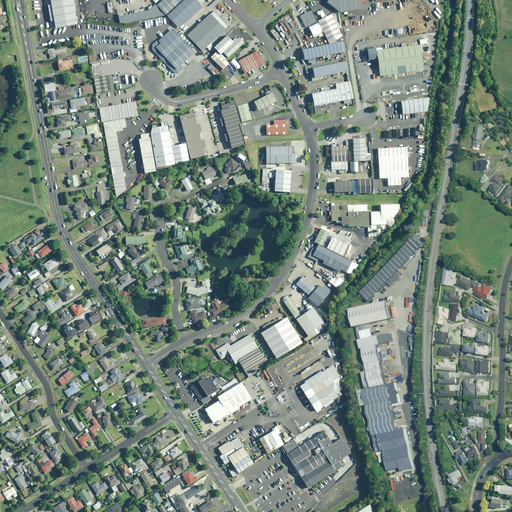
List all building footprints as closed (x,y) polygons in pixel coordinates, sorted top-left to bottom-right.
[(75,25),(70,0),(48,0),(54,29),(75,25)] [(124,23),(165,14),(180,0),(158,0),(155,3),(147,9),(115,15),(116,23),(124,23)] [(196,0),(180,0),(165,14),(177,27),(201,5),(196,0)] [(327,0),(326,2),(339,12),(363,8),(362,0),(327,0)] [(318,21),(312,9),(300,15),(306,27),(318,21)] [(224,28),(209,12),(185,35),(200,51),(224,28)] [(330,43),(344,35),(332,14),(318,21),(329,41),(330,43)] [(193,51),(170,27),(152,44),(174,68),(193,51)] [(232,41),(225,34),(212,46),(219,53),(221,51),(232,41)] [(347,51),(345,40),(302,49),(304,59),(347,51)] [(237,46),(232,41),(221,51),(226,57),(237,46)] [(418,44),(366,50),(367,59),(375,58),(377,75),(421,70),(418,44)] [(47,53),(48,53),(49,58),(55,57),(55,55),(56,55),(57,58),(66,56),(65,49),(54,51),(54,47),(46,49),(47,53)] [(226,63),(214,51),(209,56),(220,68),(226,63)] [(236,60),(243,73),(261,64),(254,51),(236,60)] [(57,61),(56,62),(57,71),(72,68),(71,59),(66,60),(66,58),(63,58),(63,61),(62,61),(61,59),(57,60),(57,61)] [(344,60),(310,67),(312,77),(346,70),(344,60)] [(213,71),(212,73),(215,76),(218,73),(211,65),(207,68),(210,72),(212,70),(213,71)] [(109,74),(97,77),(100,91),(112,89),(109,74)] [(313,105),(351,97),(348,80),(333,83),(334,87),(310,92),(313,105)] [(91,85),(78,87),(79,95),(92,93),(91,85)] [(73,92),(72,87),(53,91),(55,100),(74,97),(73,92)] [(252,101),(256,110),(274,101),(270,92),(252,101)] [(83,97),(69,100),(70,109),(69,109),(69,112),(76,111),(75,107),(84,105),(83,97)] [(427,97),(399,101),(401,113),(425,110),(427,97)] [(63,101),(50,103),(51,109),(64,106),(63,101)] [(97,107),(114,197),(124,189),(114,131),(125,129),(123,117),(137,115),(134,101),(97,107)] [(228,147),(243,143),(238,123),(240,122),(234,101),(219,104),(220,109),(218,109),(228,147)] [(244,103),(235,105),(240,121),(249,119),(244,103)] [(187,143),(191,158),(205,154),(193,111),(179,115),(187,143)] [(88,112),(76,114),(77,121),(79,121),(80,124),(85,123),(85,121),(85,119),(89,119),(88,112)] [(496,124),(495,125),(496,127),(498,126),(503,131),(508,125),(496,113),(491,118),(496,124)] [(69,114),(58,116),(59,118),(56,118),(56,123),(55,123),(56,127),(65,125),(65,121),(70,121),(69,114)] [(264,124),(264,134),(284,134),(283,120),(271,120),(271,124),(264,124)] [(491,122),(487,125),(493,132),(497,128),(496,127),(495,125),(491,122)] [(150,127),(157,167),(175,164),(175,162),(172,146),(168,124),(150,127)] [(98,125),(85,126),(86,134),(93,133),(93,137),(101,136),(101,133),(99,133),(98,125)] [(485,127),(477,126),(475,134),(474,133),(473,137),(475,137),(474,139),(483,140),(485,127)] [(83,128),(70,130),(71,136),(84,134),(83,128)] [(69,130),(57,132),(59,139),(70,137),(69,130)] [(143,172),(154,170),(147,132),(138,134),(139,138),(137,138),(143,172)] [(363,136),(351,137),(353,159),(367,158),(367,154),(364,155),(363,136)] [(90,145),(91,151),(102,149),(101,140),(93,142),(93,145),(90,145)] [(69,146),(62,147),(64,155),(72,154),(74,154),(74,153),(79,152),(78,146),(76,147),(76,143),(69,144),(69,146)] [(187,143),(172,146),(175,162),(190,160),(187,143)] [(289,145),(264,146),(264,163),(290,162),(289,145)] [(344,145),(323,146),(324,156),(345,155),(344,145)] [(404,145),(375,148),(378,177),(386,177),(386,185),(399,184),(398,176),(406,175),(404,145)] [(71,160),(73,169),(101,164),(99,152),(88,154),(89,159),(77,161),(77,159),(71,160)] [(238,152),(234,158),(241,163),(245,157),(238,152)] [(238,164),(230,158),(230,157),(225,164),(227,165),(223,170),(227,173),(230,170),(233,171),(238,164)] [(488,159),(475,161),(476,170),(489,169),(488,159)] [(345,160),(328,161),(329,169),(345,169),(345,160)] [(201,172),(205,180),(209,178),(216,174),(212,167),(210,167),(210,166),(206,168),(206,169),(201,172)] [(288,170),(274,169),(273,190),(287,191),(288,170)] [(234,175),(231,176),(235,186),(240,183),(240,184),(248,180),(245,174),(235,178),(234,175)] [(495,195),(497,196),(508,183),(496,174),(492,180),(495,183),(488,192),(494,196),(495,195)] [(66,184),(68,184),(68,187),(78,186),(77,177),(75,178),(75,175),(67,176),(67,179),(66,180),(66,184)] [(187,177),(180,180),(186,192),(192,188),(187,177)] [(156,186),(159,184),(164,189),(171,182),(167,178),(164,180),(162,178),(160,179),(157,181),(156,179),(152,182),(156,186)] [(357,180),(358,194),(372,193),(372,179),(357,180)] [(351,180),(332,181),(332,191),(352,190),(351,180)] [(144,186),(143,186),(143,193),(139,193),(139,195),(144,196),(143,199),(150,199),(151,190),(152,190),(152,187),(147,187),(147,184),(144,184),(144,186)] [(511,187),(508,185),(498,200),(503,203),(505,200),(507,200),(509,198),(510,199),(511,195),(511,190),(511,187)] [(225,200),(220,187),(215,189),(217,194),(212,196),(213,198),(215,202),(219,200),(220,202),(225,200)] [(102,191),(95,192),(97,205),(104,205),(103,201),(109,200),(108,193),(102,194),(102,191)] [(125,201),(126,201),(125,209),(132,209),(133,203),(135,203),(136,198),(125,197),(125,201)] [(217,206),(215,202),(213,198),(207,201),(212,212),(215,211),(216,213),(221,211),(218,206),(217,206)] [(207,205),(204,199),(199,202),(201,207),(207,205)] [(81,205),(73,204),(72,210),(75,210),(75,215),(76,215),(76,218),(81,219),(81,217),(84,218),(86,212),(82,211),(83,210),(87,207),(85,203),(81,205)] [(396,204),(396,203),(378,203),(379,210),(365,210),(365,204),(345,204),(346,209),(338,209),(338,204),(329,205),(329,220),(346,219),(346,226),(370,226),(370,224),(386,223),(389,226),(393,221),(389,218),(398,209),(397,204),(396,204)] [(195,208),(189,206),(184,218),(191,220),(195,208)] [(207,206),(201,209),(205,215),(210,212),(207,206)] [(110,208),(98,215),(102,221),(114,214),(110,208)] [(142,215),(135,214),(133,227),(140,228),(142,215)] [(118,218),(104,227),(108,232),(112,229),(113,230),(114,230),(116,233),(122,229),(118,223),(120,221),(118,218)] [(91,220),(80,227),(83,233),(95,226),(91,220)] [(180,238),(181,225),(173,225),(172,237),(174,237),(174,238),(180,238)] [(327,231),(319,228),(312,241),(320,244),(327,231)] [(38,232),(25,240),(27,244),(30,242),(32,246),(43,239),(38,232)] [(97,235),(86,241),(88,244),(90,243),(92,247),(99,243),(96,239),(99,238),(97,235)] [(347,244),(330,235),(324,247),(342,255),(347,244)] [(144,236),(124,237),(125,245),(144,244),(144,236)] [(410,238),(358,291),(367,300),(419,247),(410,238)] [(27,248),(23,241),(19,244),(21,249),(24,247),(25,250),(27,248)] [(14,242),(7,246),(13,257),(21,253),(14,242)] [(182,242),(173,246),(178,258),(180,258),(181,260),(192,256),(191,252),(190,253),(189,251),(186,252),(182,242)] [(107,243),(95,250),(99,256),(111,249),(107,243)] [(350,261),(316,243),(314,248),(310,246),(305,256),(314,261),(316,258),(321,261),(321,262),(338,271),(339,269),(344,272),(350,261)] [(47,244),(36,251),(41,258),(51,250),(47,244)] [(132,246),(126,251),(135,260),(143,253),(138,248),(136,250),(132,246)] [(34,254),(30,249),(25,252),(27,254),(30,257),(34,254)] [(42,264),(47,271),(58,263),(54,256),(42,264)] [(116,258),(110,261),(116,273),(123,269),(117,259),(119,259),(118,257),(116,258)] [(184,267),(187,274),(190,273),(190,275),(193,274),(192,272),(203,269),(199,258),(194,260),(193,257),(189,259),(191,265),(184,267)] [(139,270),(140,269),(145,276),(146,276),(147,278),(151,275),(150,273),(151,272),(147,265),(150,263),(148,259),(138,265),(139,267),(137,268),(139,270)] [(0,268),(3,272),(8,268),(4,261),(0,263),(0,268)] [(18,275),(20,274),(15,266),(10,269),(15,276),(18,274),(18,275)] [(34,267),(26,273),(30,279),(38,274),(34,267)] [(115,286),(118,291),(135,279),(133,275),(130,276),(128,272),(117,279),(120,282),(115,286)] [(399,277),(395,273),(386,283),(390,287),(399,277)] [(160,274),(143,282),(147,290),(164,281),(160,274)] [(306,297),(316,305),(327,292),(317,283),(314,287),(300,275),(293,283),(307,295),(306,297)] [(5,276),(0,280),(0,289),(2,291),(11,281),(5,276)] [(56,278),(52,281),(57,290),(68,284),(65,279),(63,280),(61,277),(57,280),(56,278)] [(39,278),(33,282),(34,284),(33,285),(34,288),(42,283),(39,278)] [(211,292),(208,279),(201,281),(202,287),(196,288),(187,286),(185,293),(196,296),(211,292)] [(334,279),(331,283),(337,288),(340,284),(334,279)] [(40,285),(36,288),(40,295),(45,292),(40,285)] [(13,286),(3,293),(7,300),(18,293),(13,286)] [(68,288),(60,293),(65,301),(68,299),(70,298),(68,294),(71,292),(68,288)] [(125,288),(119,293),(123,298),(129,294),(125,288)] [(32,289),(27,292),(31,297),(35,294),(32,289)] [(465,291),(470,294),(469,296),(471,297),(472,296),(494,309),(495,307),(466,289),(465,291)] [(442,294),(442,301),(461,301),(462,295),(456,295),(456,290),(445,290),(445,294),(442,294)] [(185,304),(187,310),(202,305),(201,301),(200,302),(199,298),(194,300),(193,297),(185,300),(186,303),(185,304)] [(297,311),(287,297),(281,301),(292,315),(297,311)] [(50,298),(43,303),(50,314),(61,307),(57,301),(53,304),(50,298)] [(20,302),(13,307),(17,313),(25,308),(28,302),(22,299),(20,302)] [(213,309),(208,310),(208,312),(207,313),(207,315),(209,315),(209,319),(217,318),(216,315),(231,307),(228,301),(219,306),(216,299),(210,302),(213,309)] [(388,299),(350,307),(354,325),(392,317),(388,299)] [(40,300),(31,306),(34,311),(38,308),(40,311),(45,308),(40,300)] [(458,303),(451,303),(449,321),(457,321),(457,316),(459,316),(459,313),(461,313),(461,309),(458,309),(458,303)] [(469,313),(468,314),(486,322),(489,315),(484,313),(485,313),(484,313),(484,312),(484,311),(483,310),(484,307),(477,304),(477,306),(475,305),(473,309),(469,308),(467,312),(469,313)] [(73,305),(69,307),(75,316),(83,311),(79,305),(74,308),(73,305)] [(450,307),(439,305),(436,323),(442,324),(443,318),(448,319),(450,307)] [(304,334),(321,322),(310,306),(293,319),(304,334)] [(196,309),(189,311),(193,325),(199,323),(198,320),(206,318),(204,310),(196,312),(196,309)] [(21,319),(25,325),(35,318),(30,310),(25,313),(27,315),(21,319)] [(54,321),(58,327),(73,318),(69,312),(65,315),(64,312),(60,315),(61,317),(54,321)] [(74,323),(80,332),(93,323),(91,319),(89,321),(85,315),(83,317),(82,315),(78,318),(79,319),(74,323)] [(165,317),(142,319),(142,327),(165,325),(165,317)] [(262,333),(277,357),(301,342),(285,318),(262,333)] [(38,325),(32,322),(26,333),(32,336),(38,325)] [(168,324),(160,328),(161,332),(165,330),(165,332),(171,330),(168,324)] [(475,337),(476,328),(476,327),(475,327),(474,327),(473,327),(472,328),(472,329),(465,328),(464,335),(475,337)] [(88,340),(90,344),(98,338),(96,335),(94,336),(91,330),(86,333),(90,339),(88,340)] [(443,331),(436,330),(435,342),(447,343),(448,332),(443,332),(443,331)] [(450,331),(449,344),(460,345),(461,330),(456,330),(455,332),(450,331)] [(160,331),(150,331),(149,334),(154,334),(154,340),(156,340),(155,341),(160,341),(160,331)] [(42,348),(49,337),(43,333),(42,335),(40,334),(38,337),(37,336),(33,342),(42,348)] [(360,348),(364,347),(378,344),(380,343),(378,333),(358,338),(360,348)] [(489,342),(490,333),(489,333),(488,333),(487,333),(486,333),(486,334),(485,334),(485,335),(479,334),(478,341),(489,342)] [(226,342),(214,349),(219,358),(227,354),(231,362),(236,359),(243,372),(263,360),(248,334),(228,345),(226,342)] [(99,342),(93,346),(100,356),(107,351),(104,346),(103,347),(99,342)] [(475,353),(476,344),(476,343),(475,343),(474,343),(473,343),(472,343),(472,344),(471,345),(465,344),(464,351),(475,353)] [(364,347),(367,364),(382,360),(378,344),(364,347)] [(488,355),(489,346),(489,345),(488,345),(487,345),(486,345),(485,345),(485,346),(484,347),(478,346),(477,353),(488,355)] [(46,351),(42,355),(48,361),(57,351),(53,347),(51,348),(49,346),(45,350),(46,351)] [(439,350),(439,355),(452,355),(454,355),(454,352),(459,352),(459,346),(452,346),(452,347),(441,347),(441,350),(439,350)] [(5,353),(0,356),(0,362),(1,364),(0,364),(0,365),(2,369),(11,363),(5,353)] [(105,356),(98,360),(105,371),(115,365),(111,358),(107,360),(105,356)] [(59,357),(48,363),(52,370),(62,363),(59,357)] [(436,365),(436,369),(455,371),(456,360),(444,359),(444,362),(439,362),(439,366),(436,365)] [(474,373),(475,360),(473,360),(473,359),(466,359),(466,360),(461,360),(461,366),(463,366),(463,368),(464,368),(464,371),(469,371),(469,372),(471,372),(471,373),(474,373)] [(382,360),(367,364),(368,369),(362,370),(366,387),(387,382),(382,360)] [(489,372),(490,360),(478,360),(478,365),(477,365),(476,371),(481,371),(481,372),(489,372)] [(90,364),(84,367),(88,374),(94,371),(90,364)] [(298,384),(313,410),(339,394),(337,390),(342,387),(329,365),(298,384)] [(115,368),(109,371),(111,374),(109,376),(110,378),(107,380),(110,385),(116,381),(116,383),(123,378),(118,370),(117,371),(115,368)] [(6,369),(0,372),(0,374),(6,384),(17,377),(13,372),(9,374),(6,369)] [(67,370),(57,380),(62,385),(74,375),(70,371),(69,372),(67,370)] [(85,372),(80,375),(83,382),(89,378),(85,372)] [(439,379),(439,384),(455,384),(455,377),(449,377),(449,372),(439,372),(439,378),(443,378),(443,379),(439,379)] [(212,391),(203,376),(188,386),(197,400),(212,391)] [(25,378),(20,382),(15,385),(16,386),(14,387),(15,388),(13,389),(16,394),(18,393),(19,395),(25,391),(31,387),(25,378)] [(127,391),(128,393),(138,387),(133,379),(125,384),(129,390),(127,391)] [(470,380),(464,380),(464,395),(475,395),(475,391),(473,391),(473,390),(476,390),(476,383),(470,383),(470,380)] [(63,391),(67,397),(79,389),(73,381),(68,384),(69,387),(63,391)] [(250,398),(239,381),(215,395),(218,399),(201,409),(210,423),(238,407),(237,405),(250,398)] [(488,396),(489,382),(482,382),(482,384),(477,384),(477,389),(479,389),(479,391),(478,391),(477,396),(488,396)] [(104,383),(97,387),(101,393),(108,389),(104,383)] [(386,384),(362,389),(372,434),(396,429),(386,384)] [(436,392),(436,397),(455,397),(456,390),(450,390),(450,389),(448,389),(448,385),(443,385),(443,389),(438,389),(438,392),(436,392)] [(139,391),(127,396),(130,403),(134,402),(136,405),(145,401),(142,395),(140,395),(139,391)] [(107,406),(101,395),(96,398),(98,401),(95,402),(94,401),(89,403),(95,412),(102,408),(103,409),(107,406)] [(70,397),(63,408),(69,413),(77,401),(70,397)] [(469,406),(469,412),(487,413),(487,407),(480,407),(480,405),(482,405),(482,400),(479,400),(479,398),(474,398),(474,401),(472,400),(471,406),(469,406)] [(439,405),(439,410),(456,410),(456,405),(450,405),(450,400),(441,399),(440,405),(439,405)] [(19,403),(19,410),(30,410),(36,406),(33,402),(32,403),(30,400),(27,402),(19,403)] [(131,423),(132,425),(147,416),(141,406),(134,410),(136,413),(137,412),(139,414),(126,422),(127,424),(128,423),(129,425),(131,423)] [(119,409),(113,412),(117,418),(122,415),(119,409)] [(0,421),(1,423),(13,416),(10,411),(5,414),(5,413),(4,414),(2,411),(0,411),(0,421)] [(37,412),(30,414),(32,419),(31,420),(31,422),(26,424),(28,430),(41,426),(37,412)] [(103,420),(101,421),(105,428),(111,425),(108,419),(110,418),(107,412),(103,414),(104,416),(101,417),(103,420)] [(344,420),(341,415),(333,421),(336,425),(344,420)] [(72,417),(67,420),(74,431),(74,430),(76,433),(81,430),(72,417)] [(475,419),(469,418),(469,426),(475,426),(475,427),(482,427),(483,417),(475,417),(475,419)] [(93,424),(87,428),(94,436),(97,434),(94,431),(100,427),(93,418),(90,421),(93,424)] [(404,427),(372,434),(376,451),(384,449),(407,444),(404,427)] [(273,429),(257,437),(266,453),(280,445),(282,444),(273,429)] [(343,462),(321,429),(296,444),(292,438),(282,444),(280,445),(306,485),(343,462)] [(8,433),(6,432),(4,436),(17,443),(22,433),(16,430),(15,433),(9,430),(8,433)] [(47,431),(40,435),(47,446),(55,442),(47,431)] [(77,436),(74,438),(82,448),(86,445),(84,442),(88,440),(87,439),(90,437),(86,432),(78,438),(77,436)] [(161,438),(156,436),(152,445),(158,448),(159,446),(167,444),(166,438),(161,438)] [(228,442),(227,440),(215,447),(219,454),(231,447),(239,442),(236,437),(228,442)] [(458,440),(453,443),(457,450),(462,447),(458,440)] [(148,442),(138,449),(142,454),(146,451),(149,456),(155,452),(148,442)] [(33,443),(28,448),(35,456),(40,451),(33,443)] [(412,467),(407,444),(384,449),(388,469),(398,467),(399,470),(412,467)] [(466,450),(470,458),(475,455),(476,458),(480,456),(475,444),(471,446),(473,448),(470,450),(469,448),(466,450)] [(53,450),(48,453),(55,463),(60,459),(58,456),(61,454),(55,445),(51,448),(53,450)] [(170,452),(168,453),(172,458),(181,452),(179,449),(178,450),(175,446),(173,447),(173,446),(169,448),(170,449),(169,450),(170,452)] [(241,446),(225,455),(228,460),(236,473),(252,463),(241,446)] [(233,450),(231,447),(219,454),(218,455),(223,464),(228,460),(225,455),(233,450)] [(0,451),(0,452),(0,453),(0,457),(2,460),(11,454),(8,448),(5,450),(4,449),(0,451)] [(458,455),(456,456),(459,461),(461,460),(464,466),(470,463),(463,449),(457,452),(458,455)] [(139,457),(130,463),(134,470),(135,470),(137,469),(144,464),(139,457)] [(159,458),(150,464),(154,470),(163,464),(159,458)] [(179,466),(173,471),(176,475),(188,467),(187,466),(188,464),(186,461),(185,462),(183,458),(176,463),(179,466)] [(25,472),(27,471),(30,474),(31,473),(33,477),(38,473),(35,469),(36,468),(34,465),(33,466),(29,460),(24,463),(24,464),(21,466),(25,472)] [(45,464),(40,468),(44,473),(49,470),(49,469),(53,466),(49,460),(44,463),(45,464)] [(122,464),(118,467),(123,475),(126,473),(129,472),(130,473),(133,471),(130,467),(128,468),(124,463),(122,465),(122,464)] [(18,464),(14,467),(18,473),(22,470),(18,464)] [(459,470),(450,475),(451,478),(450,479),(452,483),(454,482),(455,485),(460,482),(458,479),(463,476),(459,470)] [(146,471),(140,475),(147,488),(153,484),(146,471)] [(165,471),(158,476),(163,482),(169,478),(165,471)] [(186,471),(181,474),(187,485),(197,479),(195,475),(193,477),(189,471),(187,472),(186,471)] [(23,479),(21,474),(13,479),(20,490),(27,486),(23,479)] [(107,475),(103,478),(109,487),(113,484),(112,483),(116,480),(113,475),(109,478),(107,475)] [(182,482),(177,475),(162,485),(167,493),(171,491),(170,490),(182,482)] [(96,481),(90,485),(96,495),(107,488),(104,482),(99,485),(96,481)] [(122,483),(118,486),(122,492),(126,490),(122,483)] [(497,484),(497,485),(493,485),(492,491),(497,491),(497,494),(511,495),(511,486),(506,486),(506,484),(497,484)] [(129,490),(132,494),(133,494),(136,499),(142,495),(139,491),(142,490),(139,486),(138,487),(137,485),(129,490)] [(175,501),(174,502),(180,511),(189,511),(183,502),(201,490),(197,485),(180,495),(178,494),(172,497),(175,501)] [(13,497),(16,495),(12,487),(2,493),(5,498),(11,495),(13,497)] [(83,488),(77,492),(84,504),(85,503),(87,506),(92,503),(90,500),(91,500),(83,488)] [(156,492),(151,495),(156,504),(162,501),(156,492)] [(72,496),(65,500),(72,511),(74,511),(83,507),(79,501),(76,503),(72,496)] [(502,506),(503,499),(490,498),(489,507),(499,508),(499,505),(502,506)] [(97,503),(92,506),(95,510),(100,507),(99,506),(101,505),(99,500),(96,502),(97,503)] [(209,500),(197,508),(199,511),(203,511),(213,506),(209,500)] [(63,501),(52,508),(56,511),(66,511),(63,506),(66,504),(63,501)] [(151,510),(147,501),(141,503),(144,511),(150,511),(151,510)] [(118,511),(122,510),(117,502),(102,511),(118,511)]
